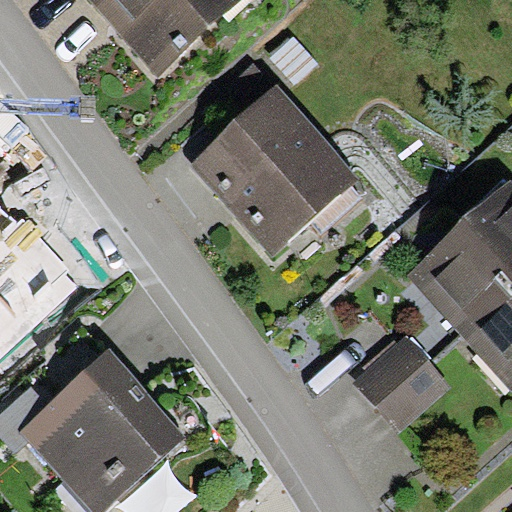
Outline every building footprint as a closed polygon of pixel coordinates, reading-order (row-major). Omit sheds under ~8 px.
[(87,0),(116,31),(159,78),(243,0),(87,0)] [(196,164),(276,254),(353,186),(273,97),(196,164)] [(511,381),(511,198),(510,196),(420,274),(511,381)] [(0,340),(71,287),(24,228),(0,207),(0,340)] [(391,426),(438,386),(405,349),(359,389),(391,426)] [(18,443),(80,511),(93,511),(178,436),(109,361),(74,393),(18,443)]
